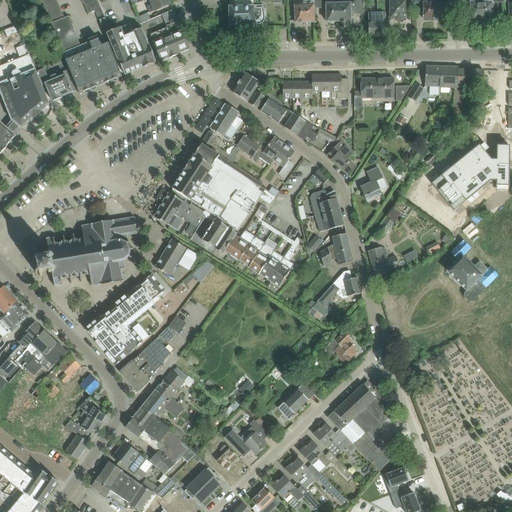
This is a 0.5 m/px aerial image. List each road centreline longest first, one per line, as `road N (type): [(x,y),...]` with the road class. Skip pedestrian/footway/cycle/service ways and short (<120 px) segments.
road 1 (residential): [(226,92),(344,185),(385,349)]
road 2 (residential): [(218,511),(385,349)]
road 3 (residential): [(121,399),(108,373),(0,263)]
road 4 (residential): [(448,511),(385,349)]
road 5 (tertiary): [(0,202),(126,98)]
road 6 (tertiary): [(350,58),(511,56)]
road 7 (tertiary): [(212,64),(350,58)]
road 8 (unclassified): [(126,98),(93,17),(79,23),(69,0)]
